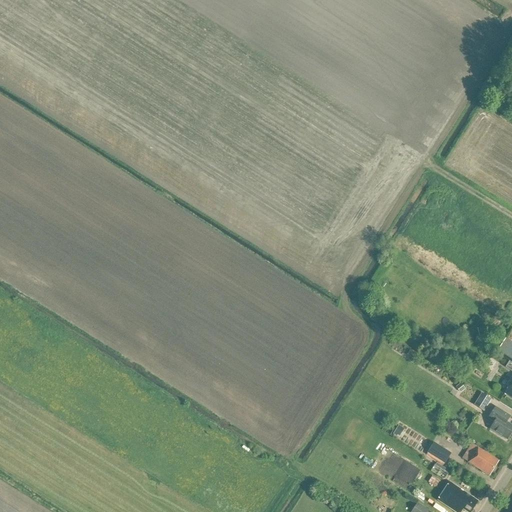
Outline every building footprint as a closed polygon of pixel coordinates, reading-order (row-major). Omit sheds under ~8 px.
[(476,330),(478,340),(488,337),(485,328),(476,330)] [(460,384),(456,388),(460,393),(464,389),(460,384)] [(483,412),(490,400),(482,394),(474,406),(483,412)] [(507,441),(511,432),(511,426),(506,423),(510,417),(496,408),(489,419),(495,423),(490,430),(507,441)] [(399,426),(393,435),(397,437),(402,428),(399,426)] [(444,465),(451,454),(433,444),(427,454),(444,465)] [(489,478),(499,462),(477,448),(467,464),(489,478)] [(443,481),(448,474),(434,466),(430,473),(443,481)] [(436,489),(440,482),(431,477),(427,483),(436,489)] [(462,511),(471,511),(478,502),(450,483),(437,502),(452,511),(461,511),(462,511)] [(411,511),(427,511),(428,510),(417,503),(411,511)]
